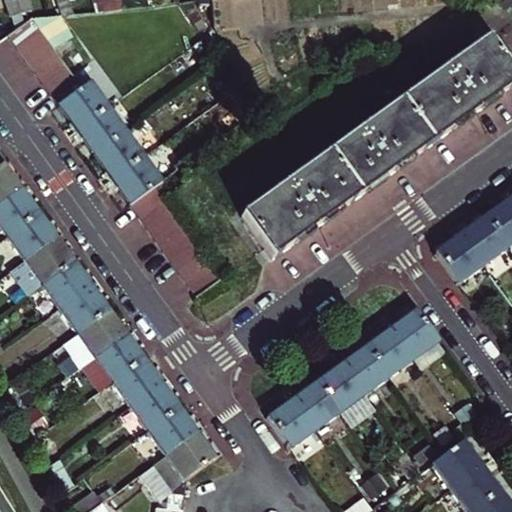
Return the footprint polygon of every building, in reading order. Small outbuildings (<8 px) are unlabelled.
[(29,9),(26,0),(16,0),(19,12),(29,9)] [(37,0),(26,0),(29,9),(39,6),(37,0)] [(432,0),(210,0),(212,30),(341,21),(339,0),(358,0),(359,9),(394,7),(393,0),(421,0),(422,3),(433,2),(432,0)] [(16,49),(40,31),(31,19),(7,37),(16,49)] [(49,43),(40,31),(16,49),(24,61),(49,43)] [(271,261),(511,86),(511,74),(487,40),(241,218),(271,261)] [(57,55),(49,43),(24,61),(32,73),(57,55)] [(41,85),(66,67),(57,55),(32,73),(41,85)] [(48,95),(73,77),(66,67),(41,85),(48,95)] [(48,95),(57,107),(82,89),(73,77),(48,95)] [(82,89),(57,107),(74,131),(107,108),(89,83),(82,89)] [(91,156),(124,132),(107,108),(74,131),(91,156)] [(142,157),(124,132),(91,156),(109,181),(142,157)] [(159,181),(142,157),(109,181),(126,205),(151,187),(159,181)] [(0,204),(18,191),(1,167),(0,168),(0,204)] [(135,217),(159,199),(151,187),(126,205),(135,217)] [(37,217),(18,191),(0,204),(0,230),(6,239),(37,217)] [(168,211),(159,199),(135,217),(143,229),(168,211)] [(511,249),(511,206),(508,202),(483,220),(507,253),(511,249)] [(176,223),(168,211),(143,229),(151,240),(176,223)] [(37,217),(6,239),(23,263),(54,241),(37,217)] [(507,253),(483,220),(459,237),(483,270),(507,253)] [(160,252),(184,234),(176,223),(151,240),(160,252)] [(168,263),(192,245),(184,234),(160,252),(168,263)] [(483,270),(459,237),(437,253),(437,255),(460,286),(483,270)] [(72,265),(54,241),(23,263),(10,272),(27,297),(41,287),(72,265)] [(177,276),(201,258),(192,245),(168,263),(177,276)] [(184,286),(208,269),(201,258),(177,276),(184,286)] [(89,290),(72,265),(41,287),(59,312),(89,290)] [(193,298),(217,281),(208,269),(184,286),(193,298)] [(107,315),(89,290),(59,312),(77,337),(107,315)] [(391,331),(414,363),(422,373),(447,356),(416,314),(391,331)] [(125,339),(107,315),(77,337),(64,346),(81,371),(125,339)] [(511,349),(511,329),(503,337),(511,349)] [(366,349),(389,381),(414,363),(391,331),(366,349)] [(142,364),(125,339),(81,371),(99,395),(112,386),(142,364)] [(366,398),(389,381),(366,349),(343,366),(366,398)] [(129,410),(159,388),(142,364),(112,386),(129,410)] [(341,415),(366,398),(343,366),(318,384),(341,415)] [(293,402),(316,433),(341,415),(318,384),(293,402)] [(146,434),(177,412),(159,388),(129,410),(146,434)] [(366,398),(341,415),(351,429),(376,412),(366,398)] [(291,451),(316,433),(293,402),(268,420),(291,451)] [(164,458),(195,437),(177,412),(146,434),(164,458)] [(316,433),(291,451),(299,463),(324,444),(316,433)] [(213,463),(195,437),(164,458),(183,484),(213,463)] [(462,445),(445,458),(432,468),(451,493),(481,470),(462,445)] [(481,470),(451,493),(464,511),(476,511),(499,495),(481,470)] [(357,511),(368,505),(351,482),(330,497),(341,511),(357,511)] [(511,511),(499,495),(476,511),(511,511)]
